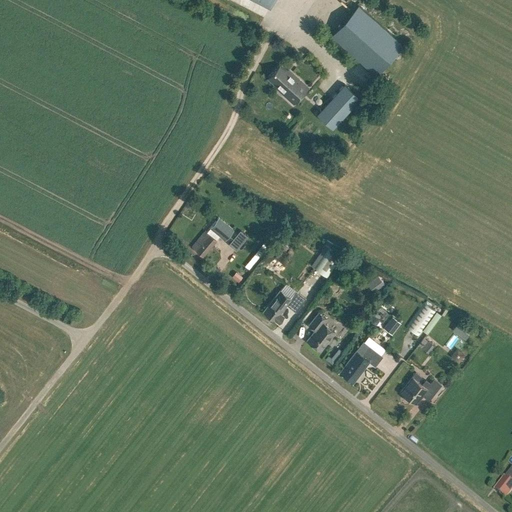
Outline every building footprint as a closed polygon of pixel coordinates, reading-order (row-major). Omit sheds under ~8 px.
[(376,75),(403,45),(358,4),(331,35),(376,75)] [(280,64),(267,78),(275,84),(273,86),(293,104),(308,87),(292,73),(291,74),(280,64)] [(317,114),(332,128),(360,98),(344,84),(317,114)] [(207,231),(205,230),(192,247),(203,256),(219,236),(225,240),(234,230),(218,217),(207,231)] [(240,230),(229,244),(236,250),(247,236),(240,230)] [(247,268),(263,250),(259,246),(242,265),(247,268)] [(327,277),(341,256),(328,247),(314,268),(327,277)] [(238,273),(234,278),(238,282),(242,277),(238,273)] [(377,275),(370,281),(377,291),(385,285),(377,275)] [(307,299),(297,291),(286,282),(280,289),(263,310),(278,323),(284,316),(280,313),(287,305),(290,308),(294,304),(299,309),(307,299)] [(426,333),(440,314),(436,311),(424,302),(406,327),(418,335),(422,330),(426,333)] [(320,350),(335,332),(323,322),(326,318),(318,312),(308,324),(315,330),(307,340),(320,350)] [(456,325),(469,334),(473,327),(463,320),(465,317),(462,316),(456,325)] [(392,317),(386,324),(395,331),(400,323),(392,317)] [(424,338),(418,345),(429,354),(435,346),(424,338)] [(363,342),(340,371),(353,382),(359,374),(355,371),(359,366),(363,369),(369,362),(374,366),(382,356),(363,342)] [(423,385),(417,381),(421,376),(416,373),(401,392),(405,395),(403,397),(410,402),(411,400),(416,404),(425,392),(431,397),(441,385),(434,379),(431,384),(426,381),(423,385)] [(446,406),(449,408),(437,423),(449,432),(452,429),(456,432),(469,415),(459,407),(450,400),(446,406)] [(511,468),(505,478),(504,477),(495,490),(503,496),(502,497),(503,498),(504,497),(506,499),(511,490),(511,468)]
